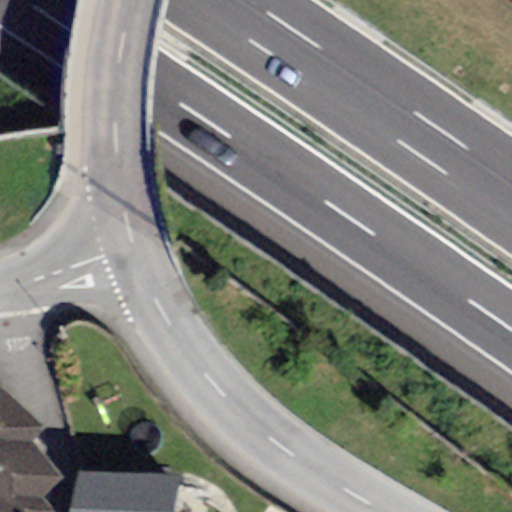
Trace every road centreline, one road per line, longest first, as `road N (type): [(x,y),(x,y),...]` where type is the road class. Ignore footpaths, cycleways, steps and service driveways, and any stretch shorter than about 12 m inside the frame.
road 1 (motorway): [(38,0),(511,338)]
road 2 (tertiary): [(129,244),(175,342),(234,416),(378,511)]
road 3 (motorway): [(511,210),(214,0)]
road 4 (tertiary): [(129,244),(110,143),(125,0)]
road 5 (residential): [(59,511),(63,468),(0,287)]
road 6 (unclassified): [(0,287),(129,244)]
